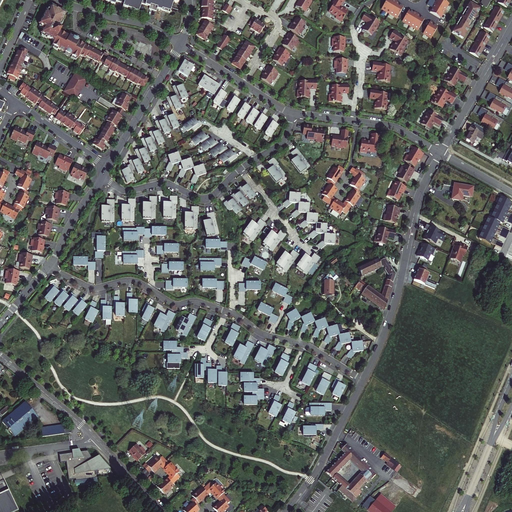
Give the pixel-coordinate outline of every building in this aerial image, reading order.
[(133,0),(120,0),(120,2),(124,3),(123,6),(131,9),(133,0)] [(145,5),(146,0),(142,0),(142,1),(137,0),(133,0),(131,9),(139,11),(141,4),(145,5)] [(155,0),(146,0),(145,5),(150,6),(149,9),(152,10),(155,0)] [(164,0),(155,0),(152,10),(156,11),(157,9),(161,10),(164,0)] [(173,1),(171,0),(164,0),(161,10),(170,13),(173,1)] [(310,2),(311,0),(298,0),(299,1),(294,9),(299,11),(299,10),(304,13),(307,8),(308,9),(311,3),(310,2)] [(341,22),(348,10),(343,7),(342,9),(340,7),(344,0),(342,0),(333,0),(332,4),(333,4),(328,12),(336,17),(335,18),(341,22)] [(389,14),(396,2),(392,0),(386,0),(382,9),(389,14)] [(448,4),(440,0),(437,0),(434,6),(444,11),(448,4)] [(482,0),(480,5),(486,8),(491,0),(482,0)] [(404,6),(396,2),(389,14),(397,18),(404,6)] [(481,9),(470,3),(452,33),(463,40),(469,29),(466,27),(471,18),(475,20),(481,9)] [(65,14),(52,6),(48,13),(46,11),(39,24),(45,27),(41,34),(55,41),(53,45),(78,58),(80,55),(85,45),(79,42),(80,40),(70,35),(69,37),(60,32),(61,30),(58,28),(65,14)] [(444,11),(434,6),(430,13),(440,19),(444,11)] [(495,7),(489,17),(498,22),(499,19),(500,19),(504,12),(495,7)] [(402,21),(410,26),(417,14),(409,10),(402,21)] [(380,23),(365,14),(362,20),(367,24),(362,32),(367,35),(367,33),(372,36),(375,32),(376,32),(380,26),(379,25),(380,23)] [(410,26),(418,30),(425,19),(417,14),(410,26)] [(489,17),(484,28),(493,33),(494,29),(498,22),(489,17)] [(305,24),(296,18),(292,25),(291,24),(288,29),(298,35),(299,34),(300,34),(304,29),(302,28),(305,24)] [(471,18),(466,27),(469,29),(475,20),(471,18)] [(255,21),(252,19),(248,25),(251,27),(250,29),(255,32),(260,23),(255,20),(255,21)] [(213,27),(204,22),(202,26),(210,32),(213,27)] [(438,27),(430,22),(423,34),(432,38),(438,27)] [(265,26),(260,23),(255,32),(259,35),(265,26)] [(210,32),(202,26),(199,31),(207,36),(210,32)] [(207,36),(199,31),(196,35),(205,41),(207,36)] [(408,41),(400,37),(401,36),(393,31),(389,38),(395,42),(394,45),(392,44),(389,49),(401,56),(404,50),(403,49),(408,41)] [(481,32),(475,43),(484,47),(487,40),(488,41),(490,37),(481,32)] [(300,41),(290,34),(287,39),(288,39),(284,46),(292,51),(295,47),(297,48),(300,43),(299,43),(300,41)] [(345,38),(333,37),(333,39),(332,39),(331,47),(333,47),(333,52),(343,52),(344,45),(345,45),(345,38)] [(254,47),(245,42),(242,46),(251,52),(254,47)] [(475,43),(469,53),(478,58),(483,51),(482,50),(484,47),(475,43)] [(91,47),(85,45),(80,55),(85,58),(86,56),(91,47)] [(251,52),(242,46),(240,51),(248,56),(251,52)] [(97,51),(91,47),(86,56),(92,59),(97,51)] [(290,54),(280,48),(275,54),(276,55),(273,60),(281,66),(284,62),(286,63),(290,57),(289,56),(290,54)] [(17,51),(14,58),(23,61),(28,52),(21,49),(20,52),(17,51)] [(103,54),(97,51),(92,59),(99,63),(99,62),(103,54)] [(248,56),(240,51),(237,55),(246,61),(248,56)] [(109,55),(104,53),(103,54),(99,62),(104,64),(108,57),(109,55)] [(246,61),(237,55),(234,60),(243,65),(246,61)] [(114,60),(108,57),(104,64),(103,65),(109,69),(114,60)] [(14,58),(12,64),(21,68),(23,61),(14,58)] [(120,62),(115,59),(114,60),(109,69),(109,70),(114,72),(115,72),(119,63),(120,62)] [(347,60),(335,59),(335,61),(334,61),(334,69),(336,69),(335,74),(346,74),(346,67),(347,67),(347,60)] [(234,60),(231,64),(240,70),(243,65),(234,60)] [(184,61),(181,66),(190,72),(194,67),(184,61)] [(125,66),(119,63),(115,72),(121,75),(125,66)] [(389,75),(390,66),(381,65),(381,64),(373,63),(371,71),(379,72),(379,75),(377,75),(376,81),(390,82),(391,75),(389,75)] [(12,64),(11,64),(9,69),(20,74),(22,69),(21,68),(12,64)] [(132,70),(125,66),(121,75),(127,78),(132,70)] [(181,66),(178,72),(187,77),(190,72),(181,66)] [(278,73),(268,66),(264,73),(265,73),(261,79),(270,84),(272,80),(274,81),(278,75),(277,74),(278,73)] [(20,74),(9,69),(7,74),(9,75),(8,79),(14,82),(16,78),(17,79),(20,74)] [(137,72),(132,69),(132,70),(127,78),(127,79),(132,82),(137,72)] [(461,73),(453,69),(448,76),(447,75),(444,81),(454,87),(458,79),(464,83),(468,77),(461,73)] [(75,71),(63,92),(76,99),(88,79),(75,71)] [(142,74),(137,72),(132,82),(137,85),(137,84),(142,75),(142,74)] [(148,79),(142,75),(137,84),(144,87),(148,79)] [(201,80),(198,85),(203,89),(209,80),(204,76),(202,79),(201,80)] [(499,79),(495,85),(501,89),(502,89),(506,82),(499,79)] [(209,80),(203,89),(208,92),(214,83),(209,80)] [(316,89),(317,80),(308,80),(308,81),(299,81),(299,90),(297,90),(296,97),(310,97),(310,91),(308,91),(309,88),(316,89)] [(348,90),(348,82),(339,81),(339,82),(330,82),(330,91),(328,91),(328,98),(341,99),(341,93),(340,93),(340,90),(348,90)] [(511,85),(506,82),(502,89),(501,89),(498,93),(511,100),(511,98),(511,85)] [(214,83),(208,92),(214,95),(219,88),(219,87),(214,83)] [(20,94),(26,98),(31,90),(23,84),(18,90),(21,92),(20,94)] [(176,95),(176,96),(179,94),(182,101),(188,98),(182,85),(178,87),(177,86),(172,88),(176,95)] [(223,90),(219,88),(214,95),(217,98),(214,103),(219,106),(226,95),(222,92),(223,90)] [(37,93),(32,89),(31,90),(26,98),(25,99),(30,102),(37,93)] [(448,93),(440,89),(436,97),(434,96),(430,102),(442,109),(445,103),(444,103),(445,100),(452,104),(456,97),(448,92),(448,93)] [(387,94),(379,93),(379,91),(370,90),(369,99),(377,100),(376,103),(375,102),(374,108),(387,110),(388,103),(386,103),(387,94)] [(124,92),(118,101),(127,106),(131,99),(128,98),(130,95),(124,92)] [(42,96),(37,93),(30,102),(35,106),(37,103),(41,97),(42,96)] [(496,97),(489,93),(486,100),(491,103),(492,103),(496,97)] [(170,95),(166,98),(169,105),(173,104),(176,110),(181,108),(176,96),(176,95),(171,97),(170,95)] [(236,97),(232,95),(227,102),(230,104),(227,110),(232,113),(239,101),(235,99),(236,97)] [(50,103),(41,97),(37,103),(39,105),(38,107),(44,111),(50,103)] [(511,106),(496,97),(492,103),(491,103),(489,107),(502,115),(505,109),(509,111),(511,106)] [(127,106),(118,101),(115,106),(125,112),(128,107),(127,106)] [(247,104),(243,101),(238,109),(241,111),(237,116),(243,120),(246,114),(250,108),(246,106),(247,104)] [(50,103),(44,111),(50,115),(51,113),(54,115),(57,112),(59,110),(50,103)] [(255,109),(251,107),(250,108),(246,114),(249,116),(246,122),(251,125),(255,120),(259,114),(254,111),(255,109)] [(488,112),(481,108),(477,115),(483,118),(484,119),(488,112)] [(66,115),(60,111),(59,114),(56,117),(55,119),(61,123),(66,115)] [(112,111),(109,116),(119,122),(122,117),(112,111)] [(443,120),(428,111),(427,113),(426,113),(422,119),(423,120),(421,124),(425,127),(424,128),(429,131),(434,123),(439,126),(443,120)] [(264,115),(259,112),(259,114),(255,120),(258,122),(254,127),(260,130),(267,119),(263,116),(264,115)] [(504,121),(488,112),(484,119),(483,118),(480,123),(493,130),(496,124),(501,126),(504,121)] [(66,115),(61,123),(65,127),(72,117),(67,114),(66,115)] [(168,114),(163,116),(164,119),(166,124),(170,122),(173,129),(179,126),(173,114),(168,116),(168,114)] [(109,116),(106,121),(108,122),(114,126),(116,127),(119,122),(109,116)] [(72,117),(65,127),(70,130),(72,128),(76,122),(77,120),(72,117)] [(154,121),(158,129),(161,128),(164,134),(170,132),(166,124),(164,119),(160,121),(159,119),(154,121)] [(193,119),(183,127),(186,132),(191,129),(193,132),(200,126),(197,122),(196,123),(193,119)] [(275,122),(270,119),(265,127),(269,129),(265,134),(270,137),(278,126),(274,123),(275,122)] [(79,136),(85,128),(76,122),(72,128),(74,130),(73,132),(79,136)] [(114,126),(108,122),(102,132),(111,137),(115,130),(112,129),(114,126)] [(31,142),(35,134),(28,130),(27,133),(20,130),(21,129),(16,126),(10,138),(16,141),(17,140),(26,144),(27,140),(31,142)] [(311,127),(303,126),(302,135),(307,136),(306,140),(315,141),(315,143),(322,144),(324,131),(318,130),(318,131),(311,130),(311,127)] [(489,137),(471,127),(468,131),(469,132),(465,139),(477,145),(480,140),(486,143),(489,137)] [(153,130),(148,132),(150,137),(151,140),(155,138),(158,145),(164,142),(158,129),(153,131),(153,130)] [(346,148),(348,131),(341,130),(340,137),(331,136),(330,141),(332,141),(331,146),(336,147),(336,148),(343,149),(343,148),(346,148)] [(111,137),(102,132),(97,141),(103,144),(105,142),(107,143),(111,137)] [(201,134),(191,141),(195,146),(199,143),(202,146),(209,141),(206,136),(204,138),(201,134)] [(379,135),(371,134),(370,142),(367,142),(367,140),(361,139),(359,152),(366,153),(367,151),(376,153),(377,144),(378,144),(379,135)] [(140,139),(144,147),(147,145),(150,152),(156,149),(151,140),(150,137),(146,139),(145,137),(140,139)] [(210,139),(209,141),(202,146),(200,147),(204,152),(208,149),(211,152),(218,146),(215,142),(213,143),(210,139)] [(97,141),(95,140),(92,145),(102,151),(105,146),(103,144),(97,141)] [(53,157),(57,149),(49,145),(48,148),(42,145),(42,144),(37,142),(31,154),(38,157),(39,155),(47,159),(49,155),(53,157)] [(220,145),(218,146),(211,152),(209,153),(213,158),(218,154),(220,157),(227,152),(224,148),(223,149),(220,145)] [(134,150),(137,157),(141,156),(144,162),(150,160),(144,147),(139,149),(139,148),(134,150)] [(424,154),(413,148),(408,156),(406,155),(403,160),(414,166),(418,159),(420,160),(424,154)] [(310,166),(296,149),(290,153),(293,156),(295,157),(291,161),(299,172),(305,167),(306,168),(310,166)] [(511,152),(508,150),(502,160),(511,165),(511,152)] [(229,151),(227,152),(220,157),(219,158),(222,164),(227,160),(229,163),(236,158),(233,154),(232,155),(229,151)] [(178,153),(169,156),(171,162),(169,163),(166,170),(170,172),(174,164),(181,162),(178,153)] [(66,170),(68,171),(73,160),(66,157),(65,158),(63,157),(59,155),(55,164),(59,167),(58,168),(65,171),(66,170)] [(132,158),(128,160),(129,164),(131,168),(135,166),(137,173),(143,170),(138,158),(133,160),(132,158)] [(273,158),(268,162),(272,168),(267,171),(275,182),(281,178),(282,179),(286,176),(277,165),(278,164),(273,158)] [(190,159),(181,162),(183,168),(182,169),(178,176),(183,178),(187,170),(193,168),(190,159)] [(82,167),(75,164),(70,175),(72,175),(72,177),(78,180),(79,178),(84,180),(88,171),(84,169),(82,168),(82,167)] [(131,168),(129,164),(125,166),(125,167),(121,169),(127,182),(132,180),(129,173),(133,171),(131,168)] [(203,165),(193,168),(196,174),(194,175),(191,182),(195,184),(199,176),(206,174),(203,165)] [(414,171),(403,165),(402,167),(401,166),(398,173),(400,174),(397,178),(406,183),(409,177),(410,177),(414,171)] [(335,184),(344,170),(338,166),(336,170),(333,168),(326,178),(328,180),(335,184)] [(0,186),(2,188),(9,173),(3,170),(2,173),(0,172),(0,186)] [(364,175),(359,171),(355,177),(350,185),(354,188),(358,190),(365,180),(362,178),(364,175)] [(30,175),(24,172),(21,179),(17,187),(21,189),(26,191),(31,180),(28,179),(30,175)] [(406,187),(395,182),(391,191),(389,190),(387,195),(398,201),(402,193),(403,194),(406,187)] [(333,187),(329,184),(322,195),(324,197),(322,200),(328,204),(332,197),(337,190),(333,187)] [(460,196),(463,196),(471,198),(473,188),(454,184),(452,199),(459,201),(460,196)] [(242,187),(238,190),(240,192),(243,196),(246,194),(250,200),(255,196),(247,185),(243,188),(242,187)] [(68,201),(69,193),(57,191),(57,193),(56,193),(54,200),(56,201),(56,206),(66,207),(66,203),(67,201),(68,201)] [(358,195),(352,191),(345,201),(351,206),(353,207),(360,196),(358,195)] [(235,194),(231,197),(233,199),(236,204),(239,201),(243,207),(248,203),(243,196),(240,192),(236,195),(235,194)] [(27,196),(20,193),(14,204),(21,207),(23,208),(29,197),(27,196)] [(300,194),(290,193),(289,200),(282,205),(286,209),(292,203),(299,204),(300,194)] [(156,205),(157,197),(149,197),(149,204),(143,204),(143,217),(151,217),(151,219),(155,219),(155,205),(156,205)] [(177,205),(177,197),(170,197),(169,203),(163,203),(163,217),(171,217),(171,219),(176,219),(176,205),(177,205)] [(490,218),(502,224),(511,203),(500,197),(490,218)] [(135,208),(135,200),(128,199),(128,206),(122,206),(122,220),(129,220),(129,221),(134,221),(134,208),(135,208)] [(228,201),(224,204),(229,211),(232,209),(236,214),(241,210),(236,204),(233,199),(229,202),(228,201)] [(343,204),(335,199),(331,206),(330,208),(340,215),(342,212),(345,214),(349,209),(343,204)] [(114,222),(114,200),(107,200),(107,204),(108,207),(102,206),(102,220),(109,220),(109,222),(114,222)] [(13,207),(4,203),(1,210),(0,211),(0,212),(11,218),(13,215),(16,216),(19,211),(13,207)] [(309,204),(299,204),(299,210),(298,210),(292,215),(295,219),(301,213),(308,214),(309,204)] [(400,209),(388,206),(386,215),(384,215),(383,221),(395,224),(397,215),(398,216),(400,209)] [(59,214),(60,209),(48,207),(47,209),(46,208),(45,214),(47,215),(46,220),(56,221),(57,216),(58,214),(59,214)] [(198,215),(198,207),(191,207),(191,214),(185,214),(185,227),(192,228),(192,229),(197,229),(197,215),(198,215)] [(218,233),(213,213),(205,215),(206,219),(208,220),(202,222),(206,236),(213,235),(218,233)] [(317,215),(307,214),(307,220),(306,220),(300,226),(303,229),(310,224),(316,224),(317,215)] [(488,218),(478,239),(490,245),(500,224),(488,218)] [(265,225),(259,220),(257,223),(256,226),(252,222),(243,235),(253,242),(265,225)] [(51,230),(52,224),(40,222),(39,224),(38,224),(37,230),(39,231),(38,235),(48,237),(50,229),(51,230)] [(447,233),(426,223),(425,227),(428,229),(424,238),(430,241),(431,240),(436,242),(438,237),(444,240),(447,233)] [(326,225),(317,224),(316,230),(315,230),(309,236),(312,239),(319,234),(326,234),(326,225)] [(123,241),(137,241),(137,236),(144,236),(144,229),(144,228),(136,228),(136,229),(122,229),(122,234),(124,234),(123,241)] [(144,236),(144,237),(151,237),(151,236),(165,236),(165,228),(152,228),(151,229),(144,229),(144,236)] [(394,238),(396,231),(388,230),(379,228),(377,237),(375,237),(374,242),(379,244),(378,246),(382,247),(383,244),(385,245),(387,237),(394,238)] [(281,241),(286,235),(280,230),(276,236),(271,232),(262,245),(272,252),(280,241),(281,241)] [(335,235),(326,235),(325,241),(324,241),(318,246),(321,250),(328,244),(335,245),(335,235)] [(44,245),(45,240),(33,238),(32,240),(31,240),(30,246),(32,246),(31,251),(41,253),(42,248),(43,245),(44,245)] [(105,252),(105,238),(97,238),(97,252),(96,252),(96,258),(103,258),(103,252),(105,252)] [(219,241),(206,241),(206,249),(220,249),(220,250),(226,250),(226,242),(219,242),(219,241)] [(436,249),(423,243),(421,251),(420,251),(418,256),(428,260),(431,255),(433,255),(436,249)] [(473,248),(457,243),(452,258),(464,262),(467,254),(471,255),(473,248)] [(178,245),(164,245),(164,246),(157,246),(157,254),(163,254),(163,253),(177,253),(178,245)] [(144,259),(144,251),(136,251),(136,252),(122,252),(122,257),(123,257),(123,264),(137,264),(137,259),(144,259)] [(286,272),(299,255),(293,251),(290,254),(290,256),(285,253),(276,265),(286,272)] [(31,263),(33,255),(21,253),(20,255),(19,255),(18,262),(20,263),(19,268),(29,269),(30,265),(30,263),(31,263)] [(317,266),(321,259),(315,255),(311,260),(307,257),(298,268),(305,272),(304,273),(308,276),(309,274),(313,277),(319,268),(317,266)] [(87,258),(73,258),(73,266),(88,266),(88,270),(95,270),(95,263),(87,263),(87,258)] [(252,262),(245,258),(241,265),(248,268),(250,264),(263,271),(266,264),(254,258),(252,262)] [(357,268),(361,275),(362,277),(372,272),(383,267),(388,276),(387,280),(393,283),(396,274),(385,258),(381,260),(380,258),(357,268)] [(220,259),(198,259),(198,263),(200,263),(200,271),(213,271),(213,265),(216,266),(220,267),(220,259)] [(169,263),(169,265),(162,265),(162,272),(168,272),(168,271),(182,271),(182,263),(169,263)] [(17,279),(18,271),(6,269),(6,271),(5,271),(4,278),(6,279),(5,284),(15,285),(15,281),(16,279),(17,279)] [(440,292),(442,288),(426,282),(429,274),(418,269),(413,280),(440,292)] [(339,278),(332,271),(324,279),(323,295),(326,295),(328,297),(330,297),(331,296),(332,296),(333,295),(335,295),(336,281),(339,278)] [(445,281),(439,278),(436,285),(442,287),(445,281)] [(360,292),(385,311),(387,301),(381,296),(365,285),(357,279),(353,285),(360,291),(360,292)] [(186,280),(173,280),(173,281),(166,281),(166,289),(172,289),(172,288),(186,288),(186,280)] [(216,280),(202,280),(202,288),(217,288),(217,289),(223,289),(223,282),(216,282),(216,280)] [(259,283),(246,282),(246,284),(238,284),(238,291),(245,291),(245,290),(259,290),(259,283)] [(56,296),(59,292),(55,289),(56,288),(52,285),(46,292),(49,294),(45,299),(50,303),(56,296)] [(288,291),(275,285),(272,292),(285,298),(283,302),(289,305),(293,298),(286,295),(288,291)] [(391,288),(385,286),(381,296),(387,301),(391,288)] [(65,301),(68,297),(64,294),(66,292),(62,289),(59,292),(56,296),(59,299),(55,304),(59,307),(65,301)] [(74,305),(77,301),(74,298),(75,297),(71,294),(68,297),(65,301),(68,303),(64,308),(69,312),(74,305)] [(131,294),(126,294),(126,305),(129,305),(129,313),(137,313),(137,301),(131,300),(131,294)] [(73,313),(78,316),(87,306),(83,303),(84,301),(80,298),(77,301),(74,305),(77,308),(73,313)] [(124,316),(124,304),(118,304),(118,298),(114,298),(113,308),(116,308),(116,316),(124,316)] [(111,320),(111,308),(105,308),(105,301),(101,301),(101,312),(103,312),(103,320),(111,320)] [(92,323),(98,312),(93,310),(96,304),(91,302),(87,311),(89,313),(85,320),(92,323)] [(148,322),(154,310),(150,307),(150,306),(146,304),(142,312),(145,313),(142,319),(148,322)] [(273,310),(261,304),(257,311),(270,317),(268,321),(275,324),(278,318),(271,314),(273,310)] [(294,322),(300,318),(295,310),(286,315),(290,321),(289,321),(287,329),(292,330),(294,322)] [(172,322),(175,314),(169,311),(166,317),(160,314),(154,326),(161,330),(160,331),(164,333),(171,321),(172,322)] [(186,337),(196,317),(189,314),(187,318),(188,319),(187,320),(182,318),(176,330),(183,334),(182,335),(186,337)] [(314,322),(310,314),(301,318),(304,324),(303,324),(301,332),(305,333),(308,325),(314,322)] [(209,329),(212,322),(205,319),(202,325),(204,325),(197,338),(204,342),(210,329),(209,329)] [(328,328),(324,319),(315,322),(317,328),(316,329),(313,336),(318,338),(321,330),(328,328)] [(237,334),(240,327),(233,324),(230,330),(232,330),(225,343),(232,347),(238,335),(237,334)] [(339,335),(336,326),(327,329),(329,335),(328,335),(324,342),(328,344),(332,337),(339,335)] [(350,343),(348,334),(339,336),(340,342),(339,342),(335,349),(339,351),(344,344),(350,343)] [(244,364),(254,344),(248,341),(245,345),(246,346),(245,347),(240,345),(234,357),(241,361),(240,362),(244,364)] [(170,353),(179,353),(179,348),(173,348),(173,342),(161,342),(161,350),(168,350),(168,353),(170,353)] [(363,351),(362,342),(352,343),(353,349),(352,349),(347,356),(350,359),(356,352),(363,351)] [(272,356),(276,349),(269,345),(266,351),(261,348),(254,361),(261,364),(261,365),(265,368),(271,355),(272,356)] [(179,353),(170,353),(170,355),(162,355),(162,363),(175,363),(175,358),(181,358),(181,353),(179,353)] [(287,364),(290,357),(283,354),(280,360),(281,360),(275,373),(282,377),(288,364),(287,364)] [(206,364),(206,360),(201,360),(201,366),(195,366),(195,378),(203,378),(203,371),(206,371),(206,364)] [(216,379),(216,371),(210,370),(210,364),(206,364),(206,371),(205,375),(208,375),(208,383),(216,383),(216,379)] [(313,374),(317,367),(310,364),(307,370),(308,370),(302,383),(309,387),(315,374),(313,374)] [(226,387),(226,375),(221,375),(221,369),(216,369),(216,371),(216,379),(218,379),(218,387),(226,387)] [(328,383),(331,376),(324,373),(321,379),(323,379),(316,392),(323,396),(329,383),(328,383)] [(255,384),(258,384),(258,379),(252,379),(252,374),(239,374),(239,382),(247,382),(247,384),(255,384)] [(339,381),(334,379),(330,387),(334,389),(331,394),(338,397),(344,386),(338,383),(339,381)] [(251,395),(262,395),(262,390),(255,390),(255,384),(247,384),(243,384),(243,392),(251,392),(251,395)] [(261,399),(262,395),(251,395),(251,397),(243,397),(243,405),(255,405),(255,399),(261,399)] [(279,398),(275,396),(270,406),(272,407),(268,414),(276,417),(281,406),(276,404),(279,398)] [(38,417),(25,402),(1,422),(14,437),(38,417)] [(293,405),(289,403),(284,413),(286,414),(282,421),(290,424),(295,413),(290,411),(293,405)] [(331,404),(309,403),(309,408),(310,408),(310,416),(324,416),(324,410),(325,410),(327,411),(331,411),(331,404)] [(63,425),(50,427),(45,428),(41,429),(42,438),(65,435),(64,430),(63,425)] [(323,425),(312,425),(312,427),(304,427),(304,435),(316,435),(316,430),(323,430),(323,425)] [(346,444),(341,449),(345,454),(326,472),(341,486),(342,485),(356,497),(361,492),(359,490),(363,485),(364,486),(375,474),(346,444)] [(137,462),(146,454),(144,452),(145,451),(141,447),(139,448),(136,445),(129,451),(134,457),(133,458),(137,462)] [(70,454),(57,456),(58,464),(66,463),(68,476),(66,476),(67,481),(74,480),(74,482),(94,479),(93,472),(109,470),(98,457),(91,461),(87,452),(79,453),(77,450),(70,451),(70,454)] [(387,462),(390,458),(384,453),(382,456),(381,455),(380,456),(381,457),(381,458),(387,462)] [(378,462),(381,458),(376,454),(373,459),(378,462)] [(161,467),(166,462),(162,457),(159,459),(157,457),(147,466),(150,469),(154,473),(161,467)] [(390,458),(387,462),(385,465),(394,471),(399,464),(390,458)] [(179,472),(171,463),(169,464),(163,469),(169,476),(174,482),(179,477),(177,474),(179,472)] [(172,484),(167,479),(157,487),(164,495),(173,486),(172,484)] [(206,487),(211,492),(217,499),(223,494),(224,492),(216,483),(213,485),(211,482),(206,487)] [(342,485),(341,486),(338,490),(352,502),(356,497),(342,485)] [(194,498),(199,503),(208,495),(203,489),(201,488),(192,496),(194,498)] [(0,511),(15,511),(19,511),(9,490),(0,494),(0,511)] [(370,496),(362,506),(367,510),(368,511),(390,511),(376,500),(375,501),(370,496)] [(225,497),(220,502),(213,508),(216,511),(223,511),(229,507),(227,504),(230,502),(225,497)] [(196,511),(199,510),(196,506),(193,502),(183,511),(184,511),(196,511)]
